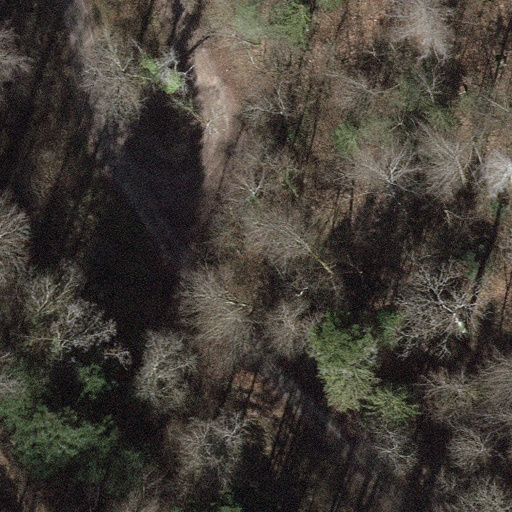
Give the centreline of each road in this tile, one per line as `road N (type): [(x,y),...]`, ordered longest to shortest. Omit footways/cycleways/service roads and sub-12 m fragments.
road 1 (track): [(430,511),(396,455),(186,207),(72,0)]
road 2 (track): [(186,207),(254,159),(243,104),(192,0)]
